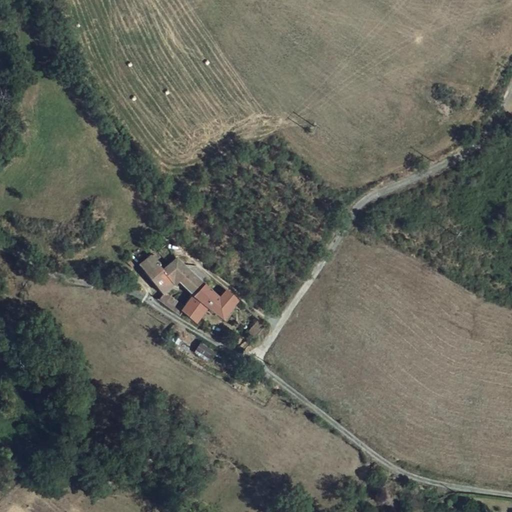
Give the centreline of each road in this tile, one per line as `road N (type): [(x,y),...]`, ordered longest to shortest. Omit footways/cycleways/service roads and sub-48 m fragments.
road 1 (track): [(511,497),(437,485),(394,468),(261,367),(144,300),(66,281),(0,247)]
road 2 (track): [(255,364),(355,212),(468,154),(511,92)]
